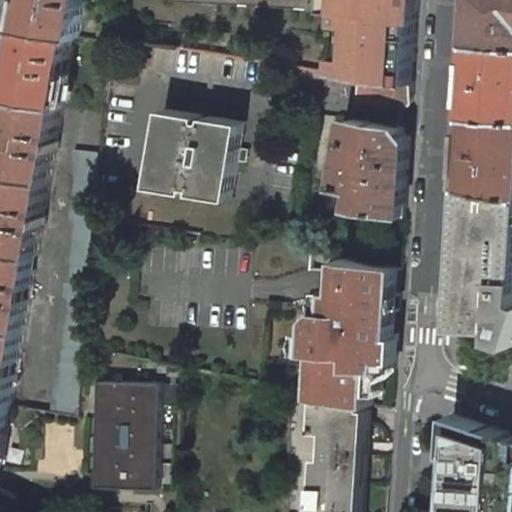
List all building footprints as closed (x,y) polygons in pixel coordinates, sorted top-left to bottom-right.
[(86,0),(30,0),(26,27),(76,35),(81,36),(86,0)] [(176,0),(176,1),(329,10),(329,0),(176,0)] [(336,72),(365,77),(369,77),(414,85),(416,60),(418,19),(419,0),(329,0),(329,10),(343,11),(336,72)] [(511,0),(479,0),(477,40),(511,42),(511,0)] [(26,27),(14,96),(64,106),(76,35),(26,27)] [(472,113),(511,115),(511,42),(477,40),(472,113)] [(369,77),(365,77),(361,97),(396,103),(408,105),(413,101),(414,85),(369,77)] [(51,180),(64,106),(14,96),(2,171),(51,180)] [(205,114),(167,108),(155,185),(192,191),(193,186),(199,187),(198,192),(235,198),(239,173),(241,159),(243,151),(243,147),(247,121),(210,115),(210,120),(204,119),(205,114)] [(511,115),(472,113),(468,186),(511,193),(511,115)] [(388,125),(352,119),(351,120),(349,134),(348,142),(341,178),(340,184),(341,185),(344,186),(360,188),(359,195),(356,209),(406,216),(411,137),(404,127),(388,125)] [(100,152),(75,149),(73,173),(75,175),(52,410),(79,414),(85,346),(95,215),(98,187),(100,152)] [(2,171),(0,181),(0,247),(39,255),(51,180),(2,171)] [(511,193),(468,186),(459,326),(500,328),(500,339),(511,342),(511,193)] [(0,325),(26,330),(39,255),(0,247),(0,325)] [(342,289),(336,288),(334,309),(323,308),(315,315),(314,327),(306,327),(305,349),(323,350),(322,366),(321,394),(324,395),(370,404),(373,405),(376,370),(386,370),(386,360),(397,361),(400,322),(394,322),(396,291),(401,291),(402,288),(403,266),(344,256),(343,271),(342,289)] [(0,325),(0,402),(13,404),(26,330),(0,325)] [(166,383),(104,379),(98,474),(132,480),(131,487),(160,489),(166,383)] [(362,511),(370,404),(324,395),(321,428),(332,430),(330,457),(323,456),(320,503),(328,503),(326,511),(362,511)] [(0,480),(13,404),(0,402),(0,480)] [(454,413),(447,511),(511,511),(511,442),(508,443),(509,431),(470,419),(454,413)] [(132,480),(98,474),(98,485),(131,487),(132,480)]
